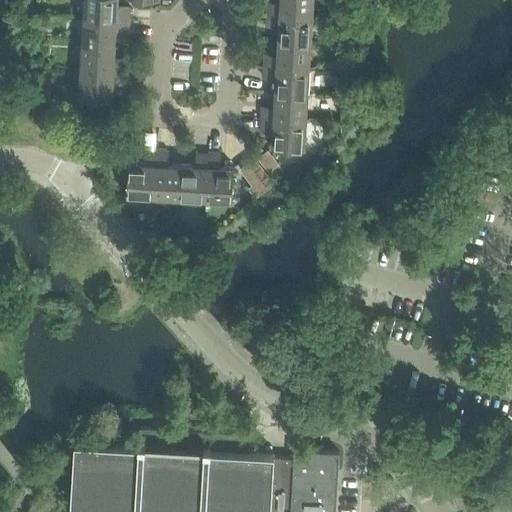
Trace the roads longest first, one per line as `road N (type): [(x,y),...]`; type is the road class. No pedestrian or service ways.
road 1 (residential): [(69,183),(236,372),(407,460),(437,511)]
road 2 (residential): [(163,104),(163,116),(227,118),(232,0)]
road 3 (residential): [(163,104),(69,183)]
